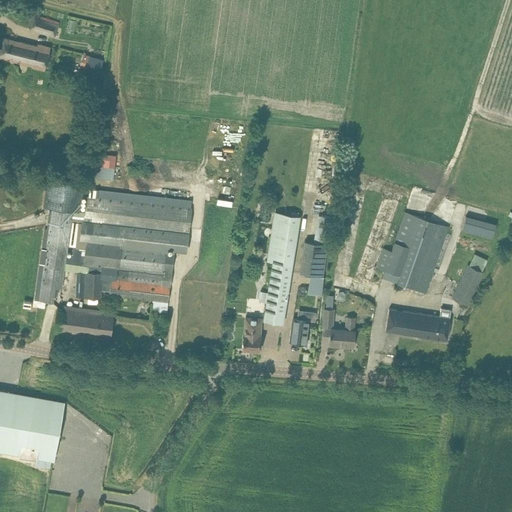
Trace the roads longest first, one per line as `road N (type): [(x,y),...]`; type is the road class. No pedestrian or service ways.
road 1 (tertiary): [(222,367),(511,390)]
road 2 (tertiary): [(0,344),(107,363),(222,367)]
road 3 (unclassified): [(151,511),(156,475),(222,367)]
